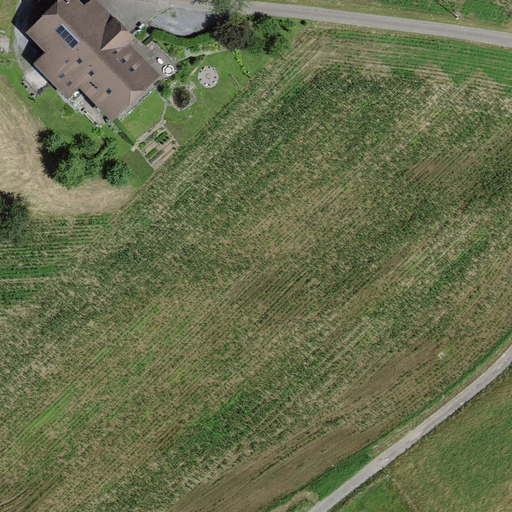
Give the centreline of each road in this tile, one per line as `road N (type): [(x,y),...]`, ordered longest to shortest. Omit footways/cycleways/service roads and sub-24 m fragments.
road 1 (unclassified): [(171,0),(511,41)]
road 2 (unclassified): [(321,511),(476,390),(511,352)]
